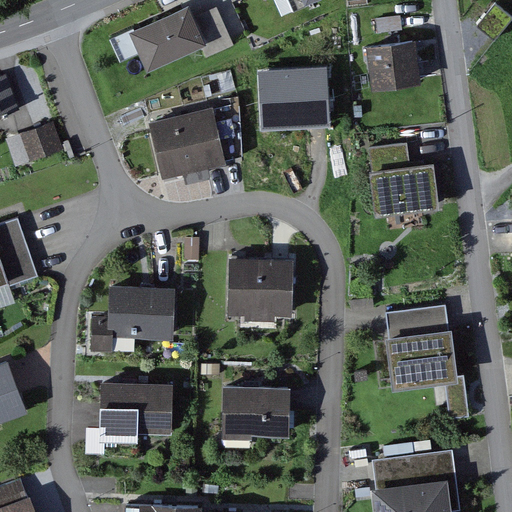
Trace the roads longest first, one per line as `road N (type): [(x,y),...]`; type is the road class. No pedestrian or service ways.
road 1 (residential): [(327,511),(332,278),(323,245),(301,218),(260,204)]
road 2 (residential): [(127,218),(81,265),(67,299),(60,450),(79,511)]
road 3 (residential): [(507,511),(469,202)]
road 4 (residential): [(53,13),(127,218)]
road 5 (residential): [(469,202),(443,0)]
road 6 (residential): [(260,204),(127,218)]
